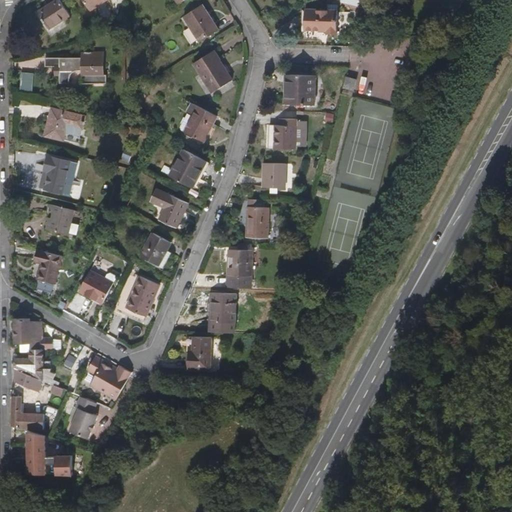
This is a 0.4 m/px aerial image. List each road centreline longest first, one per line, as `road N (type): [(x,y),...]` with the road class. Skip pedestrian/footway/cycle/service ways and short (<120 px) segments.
road 1 (residential): [(0,289),(139,367),(153,360),(229,169),(258,53)]
road 2 (primary): [(410,300),(295,511)]
road 3 (primary): [(511,100),(410,300)]
road 4 (primary): [(410,300),(511,125)]
